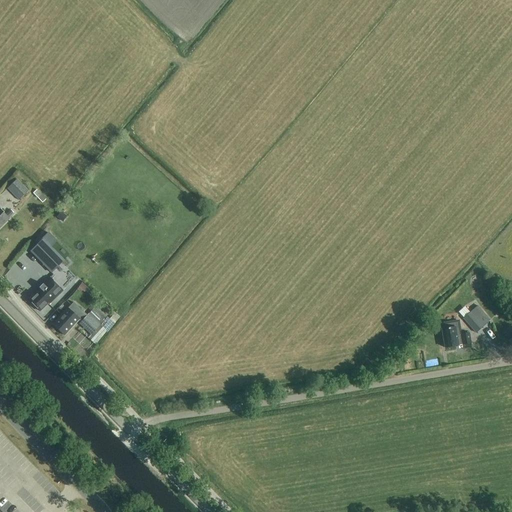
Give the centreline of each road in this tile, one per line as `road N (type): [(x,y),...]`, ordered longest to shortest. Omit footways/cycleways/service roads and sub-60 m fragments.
road 1 (unclassified): [(511,360),(158,419),(131,434)]
road 2 (secondary): [(131,434),(0,300)]
road 3 (unclassified): [(102,511),(0,405)]
